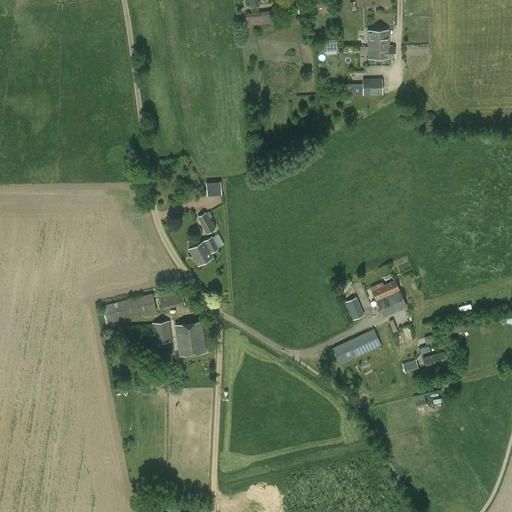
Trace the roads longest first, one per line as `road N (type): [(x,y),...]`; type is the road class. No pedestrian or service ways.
road 1 (unclassified): [(212,308),(153,211),(120,0)]
road 2 (unclassified): [(212,511),(219,329),(212,308)]
